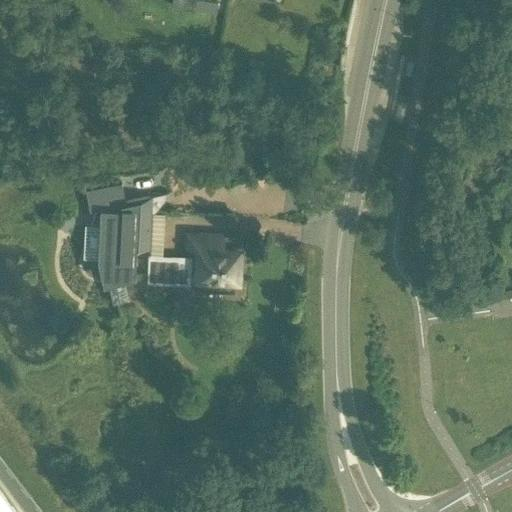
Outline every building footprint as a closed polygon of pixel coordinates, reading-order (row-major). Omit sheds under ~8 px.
[(215,12),(217,2),(205,0),(172,0),(172,5),(215,12)] [(405,57),(402,72),(411,73),(414,58),(405,57)] [(407,100),(396,98),(392,119),(403,121),(407,100)] [(511,144),(511,107),(504,106),(497,142),(511,144)] [(99,206),(125,200),(121,181),(85,189),(90,210),(100,208),(99,206)] [(125,200),(99,206),(100,208),(103,223),(104,223),(103,256),(108,282),(124,279),(135,276),(138,247),(151,248),(153,211),(154,194),(153,194),(125,200)] [(185,233),(184,248),(195,248),(199,248),(197,281),(197,291),(235,292),(236,280),(240,280),(240,277),(243,275),(243,267),(240,265),(241,248),(220,247),(221,235),(199,234),(185,233)] [(164,259),(163,274),(191,276),(192,260),(164,259)] [(124,279),(108,282),(113,304),(128,301),(124,279)]
